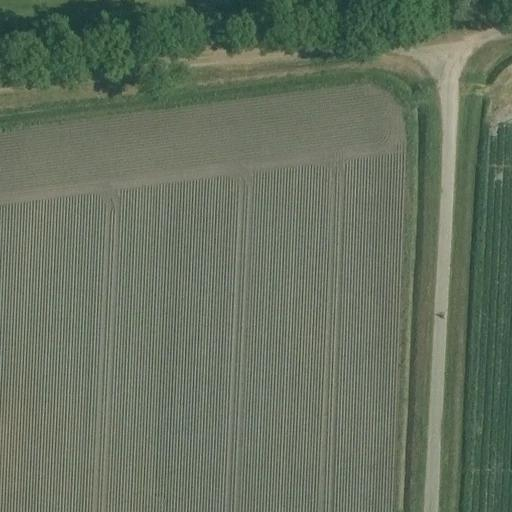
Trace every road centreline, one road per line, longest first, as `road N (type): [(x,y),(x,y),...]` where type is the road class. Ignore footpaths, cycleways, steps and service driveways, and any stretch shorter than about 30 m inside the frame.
road 1 (track): [(0,87),(384,46),(420,51),(452,69)]
road 2 (unclassified): [(430,511),(452,69)]
